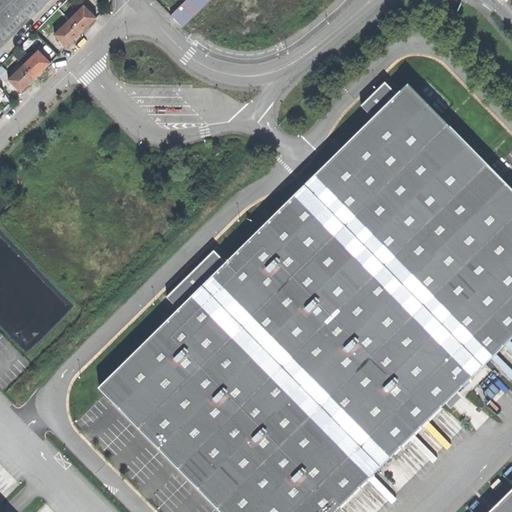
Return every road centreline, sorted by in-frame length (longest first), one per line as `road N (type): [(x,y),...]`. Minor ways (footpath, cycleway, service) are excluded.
road 1 (unclassified): [(141,5),(189,54),(242,76),(290,65),(353,17)]
road 2 (unclassified): [(141,5),(0,142)]
